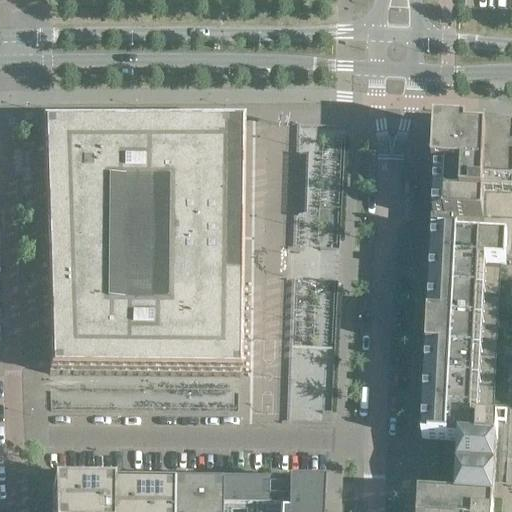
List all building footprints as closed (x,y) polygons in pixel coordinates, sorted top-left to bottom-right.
[(224,222),(225,126),(41,126),(49,376),(239,378),(240,281),(220,281),(221,222),(224,222)] [(511,196),(511,135),(435,132),(433,174),(436,175),(430,272),(427,272),(426,289),(430,289),(428,323),(424,323),(423,349),(427,349),(425,383),(421,383),(420,400),(424,400),(422,442),(458,444),(458,455),(454,454),(453,473),(457,473),(456,481),(494,483),(503,484),(507,408),(493,407),(501,266),(508,266),(510,240),(511,196)] [(494,499),(494,483),(456,481),(456,497),(457,498),(457,500),(492,502),(492,499),(494,499)] [(170,511),(171,490),(52,489),(52,511),(170,511)] [(218,511),(219,491),(171,490),(170,511),(218,511)] [(219,491),(218,511),(319,511),(321,492),(306,492),(219,491)] [(457,498),(456,497),(455,500),(419,498),(418,511),(492,511),(494,499),(492,499),(492,502),(457,500),(457,498)]
